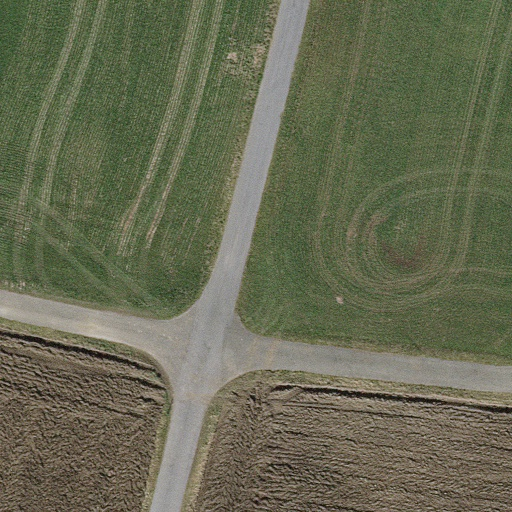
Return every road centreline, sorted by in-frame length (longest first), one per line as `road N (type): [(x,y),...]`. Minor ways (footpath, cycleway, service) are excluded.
road 1 (track): [(168,511),(295,0)]
road 2 (track): [(511,383),(208,354),(0,305)]
